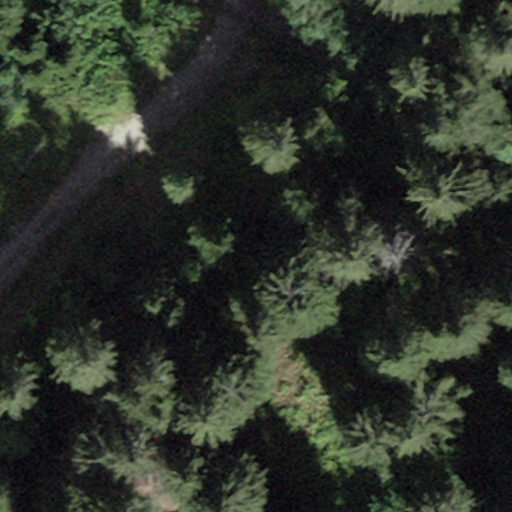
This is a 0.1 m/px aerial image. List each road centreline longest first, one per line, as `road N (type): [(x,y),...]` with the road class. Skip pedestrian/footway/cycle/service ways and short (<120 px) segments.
road 1 (track): [(116,213),(223,0)]
road 2 (track): [(0,329),(116,213)]
